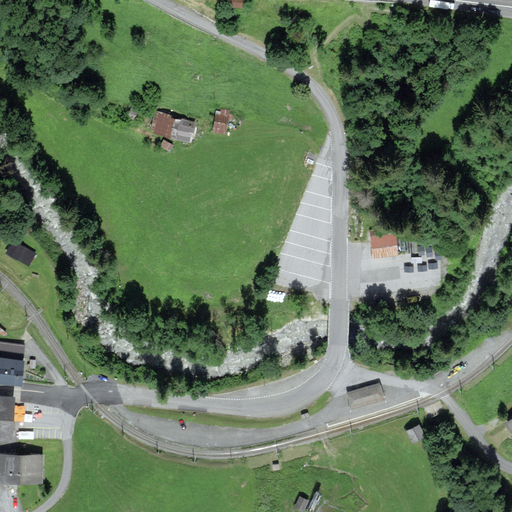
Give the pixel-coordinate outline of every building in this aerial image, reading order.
[(229,113),(217,111),(213,130),(225,132),(229,113)] [(195,122),(157,112),(153,129),(190,139),(195,122)] [(172,144),(164,139),(161,144),(169,149),(172,144)] [(397,252),(394,227),(371,230),(374,255),(397,252)] [(35,253),(13,240),(6,252),(28,264),(35,253)] [(423,348),(404,360),(415,376),(433,363),(423,348)] [(22,358),(0,356),(0,379),(20,381),(22,358)] [(344,390),(349,406),(366,400),(382,394),(377,379),(344,390)] [(12,395),(0,394),(0,434),(10,435),(12,395)] [(511,414),(502,422),(511,435),(511,414)] [(407,427),(412,440),(424,434),(419,422),(407,427)] [(42,458),(0,456),(0,482),(41,484),(42,458)] [(307,497),(297,493),(292,505),(302,509),(307,497)]
